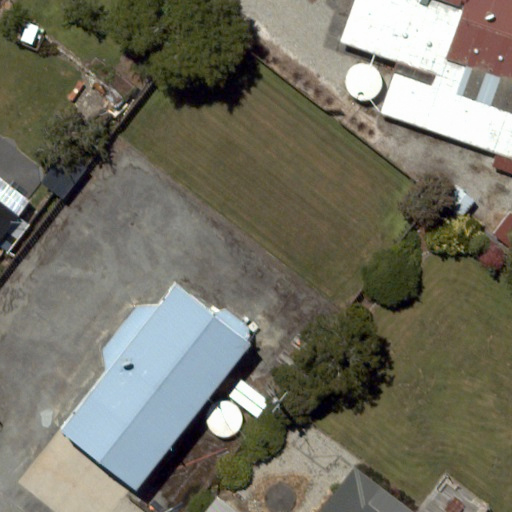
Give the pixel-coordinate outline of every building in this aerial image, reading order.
[(449,0),(413,0),(446,11),(449,0)] [(511,3),(502,0),(461,0),(441,59),(511,83),(511,3)] [(511,126),(380,81),(368,116),(511,165),(511,126)] [(0,247),(32,211),(0,183),(0,247)] [(160,289),(45,431),(119,490),(234,348),(160,289)] [(405,511),(358,475),(328,511),(405,511)]
